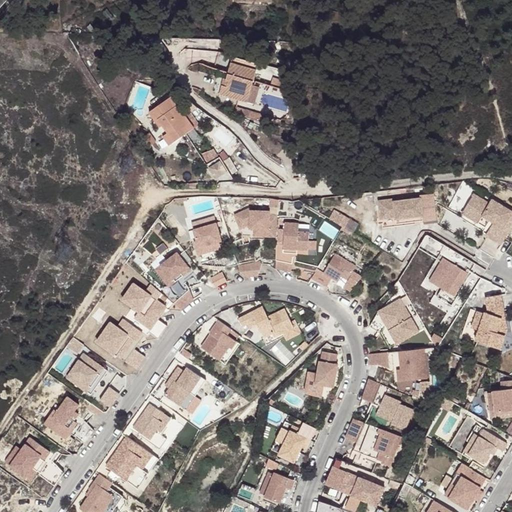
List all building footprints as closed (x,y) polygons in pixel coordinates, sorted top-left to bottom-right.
[(240,67),(243,60),(234,58),(232,65),(240,67)] [(259,65),(243,60),(240,67),(257,72),(259,65)] [(236,78),(240,67),(232,65),(227,81),(230,81),(228,88),(223,86),(220,95),(248,103),(253,84),(236,78)] [(257,72),(240,67),(236,78),(253,84),(257,72)] [(168,133),(175,143),(186,135),(182,129),(191,123),(172,97),(150,113),(155,120),(158,118),(163,126),(168,133)] [(255,119),(257,112),(235,108),(234,115),(255,119)] [(158,118),(155,120),(160,128),(163,126),(158,118)] [(182,129),(186,135),(195,129),(191,123),(182,129)] [(170,146),(175,143),(168,133),(163,137),(170,146)] [(206,161),(217,156),(213,148),(202,153),(206,161)] [(207,166),(214,179),(227,172),(220,160),(207,166)] [(397,198),(379,200),(381,218),(395,216),(396,218),(413,216),(413,218),(423,217),(423,220),(437,218),(434,194),(420,195),(420,198),(397,200),(397,198)] [(461,214),(463,220),(483,232),(482,233),(501,244),(511,226),(511,211),(492,200),(489,204),(473,194),(461,214)] [(234,215),(241,229),(251,224),(250,228),(255,229),(270,229),(270,220),(277,221),(278,215),(270,215),(270,211),(251,211),(250,208),(234,215)] [(270,229),(255,229),(255,236),(277,237),(277,221),(270,220),(270,229)] [(285,229),(278,229),(276,269),(291,272),(295,249),(309,249),(309,241),(310,232),(299,231),(299,223),(285,223),(285,229)] [(217,224),(195,232),(198,242),(196,243),(200,257),(223,249),(221,242),(223,241),(217,224)] [(191,270),(177,253),(156,270),(167,284),(179,275),(181,277),(191,270)] [(335,254),(324,273),(338,281),(342,276),(348,280),(356,267),(335,254)] [(468,273),(443,258),(429,281),(442,289),(454,296),(468,273)] [(257,263),(238,264),(240,272),(247,277),(254,276),(258,276),(257,263)] [(211,277),(214,287),(221,284),(227,282),(224,273),(211,277)] [(179,275),(167,284),(170,287),(181,277),(179,275)] [(157,299),(161,292),(151,284),(146,292),(134,284),(122,300),(139,311),(138,313),(151,322),(161,308),(154,303),(157,299)] [(440,289),(436,296),(451,304),(455,297),(440,289)] [(175,304),(182,310),(185,306),(192,301),(193,300),(190,291),(175,304)] [(485,314),(471,309),(462,336),(500,349),(505,335),(497,332),(504,312),(501,295),(486,297),(489,313),(485,312),(485,314)] [(403,296),(381,309),(372,324),(381,329),(384,323),(387,319),(392,328),(399,341),(421,329),(403,296)] [(151,322),(138,313),(135,317),(143,323),(151,329),(158,319),(167,306),(157,299),(154,303),(161,308),(151,322)] [(255,309),(258,316),(263,314),(259,307),(255,309)] [(235,319),(239,327),(251,320),(260,338),(269,333),(271,337),(280,332),(291,326),(288,321),(281,308),(264,317),(263,314),(258,316),(255,309),(235,319)] [(504,312),(497,332),(505,335),(507,330),(504,312)] [(142,332),(124,319),(118,328),(111,322),(97,342),(114,354),(127,335),(134,339),(136,341),(142,332)] [(168,326),(158,319),(151,329),(143,323),(140,326),(158,339),(168,326)] [(211,334),(202,347),(222,362),(236,341),(227,334),(231,328),(219,320),(210,333),(211,334)] [(291,320),(288,321),(291,326),(280,332),(284,339),(298,332),(291,320)] [(127,335),(114,354),(121,358),(134,339),(127,335)] [(236,341),(222,362),(226,364),(240,343),(236,341)] [(303,350),(309,345),(306,341),(300,347),(303,350)] [(134,349),(126,362),(137,369),(146,357),(134,349)] [(424,349),(398,351),(400,369),(401,381),(427,378),(424,349)] [(335,388),(338,365),(336,365),(338,355),(323,352),(321,362),(319,362),(315,384),(335,388)] [(392,352),(369,354),(370,365),(379,365),(393,367),(392,352)] [(79,361),(67,378),(91,395),(107,371),(86,356),(82,362),(79,361)] [(178,366),(170,378),(174,381),(169,388),(165,395),(180,405),(189,391),(191,392),(201,376),(187,366),(184,371),(178,366)] [(170,378),(165,385),(169,388),(174,381),(170,378)] [(493,390),(493,392),(496,414),(511,411),(511,393),(511,390),(511,378),(501,380),(502,389),(493,390)] [(380,384),(368,379),(368,383),(366,389),(364,394),(363,398),(362,399),(373,404),(380,384)] [(102,411),(108,411),(120,394),(109,387),(95,406),(102,411)] [(511,411),(496,414),(493,392),(488,392),(491,418),(511,415),(511,390),(511,393),(511,411)] [(385,395),(380,407),(377,416),(393,422),(392,425),(405,430),(414,409),(400,403),(401,401),(385,395)] [(71,433),(85,443),(94,430),(83,419),(78,423),(75,421),(79,415),(75,411),(79,405),(68,396),(57,412),(54,410),(45,424),(67,439),(71,433)] [(141,417),(133,428),(142,434),(161,447),(166,440),(159,434),(160,433),(157,430),(162,423),(157,419),(162,412),(150,404),(145,411),(148,413),(144,419),(141,417)] [(162,412),(157,419),(162,423),(157,430),(160,433),(170,418),(162,412)] [(382,431),(354,418),(345,438),(356,443),(353,450),(376,460),(379,454),(373,451),(382,431)] [(317,428),(304,422),(301,429),(298,434),(290,430),(290,432),(284,444),(279,454),(278,455),(294,463),(302,448),(306,439),(310,441),(317,428)] [(507,443),(476,424),(467,440),(469,442),(474,433),(479,436),(468,454),(484,463),(490,453),(494,446),(498,448),(502,450),(507,443)] [(276,441),(284,444),(290,432),(282,428),(276,441)] [(373,451),(379,454),(388,434),(382,431),(373,451)] [(469,442),(464,451),(468,454),(479,436),(474,433),(469,442)] [(401,440),(388,434),(379,454),(383,456),(381,462),(389,466),(401,440)] [(127,437),(101,474),(112,482),(122,477),(139,488),(159,459),(127,437)] [(51,452),(30,438),(21,450),(10,467),(31,481),(51,452)] [(306,439),(302,448),(306,450),(310,441),(306,439)] [(10,467),(21,450),(16,446),(5,463),(10,467)] [(280,463),(269,458),(266,465),(276,470),(280,463)] [(64,473),(53,462),(42,477),(55,486),(64,473)] [(486,478),(464,464),(458,474),(462,476),(456,486),(449,498),(467,509),(486,478)] [(384,489),(333,466),(326,483),(351,495),(361,499),(376,506),(384,489)] [(266,495),(274,475),(268,473),(261,493),(266,495)] [(289,479),(274,473),(274,475),(266,495),(265,497),(280,502),(286,487),(289,479)] [(89,496),(81,508),(86,511),(112,511),(121,500),(124,496),(116,491),(114,495),(107,490),(112,482),(101,474),(100,474),(89,489),(90,490),(92,491),(89,496)] [(447,488),(451,478),(445,476),(441,485),(447,488)] [(295,481),(289,479),(286,487),(291,489),(295,481)] [(449,498),(456,486),(452,484),(445,495),(449,498)] [(355,511),(361,499),(351,495),(345,510),(350,511),(355,511)] [(453,511),(434,500),(427,511),(453,511)] [(332,511),(334,506),(319,501),(318,506),(317,511),(316,511),(332,511)]
